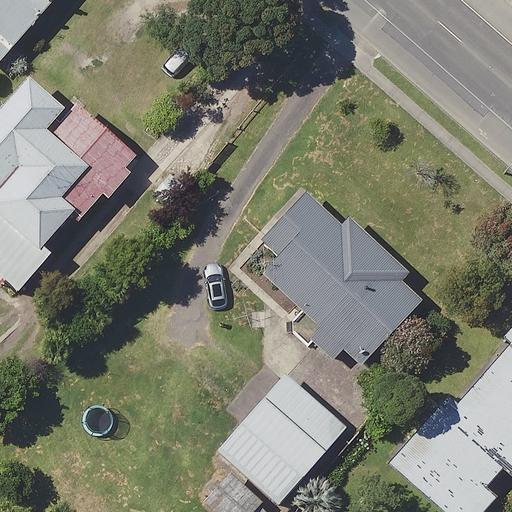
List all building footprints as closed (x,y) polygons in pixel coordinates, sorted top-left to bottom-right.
[(0,0),(0,60),(52,0),(0,0)] [(63,111),(24,78),(0,106),(0,223),(38,255),(72,214),(59,203),(86,170),(43,134),(63,111)] [(340,227),(303,194),(260,242),(277,258),(259,277),(360,368),(420,302),(399,283),(406,275),(347,220),(340,227)] [(508,347),(511,350),(511,325),(499,339),(508,347)] [(511,350),(508,347),(455,407),(446,399),(387,467),(438,511),(483,511),(495,499),(486,491),(501,474),(511,483),(511,350)] [(345,431),(283,377),(215,454),(277,508),(345,431)]
